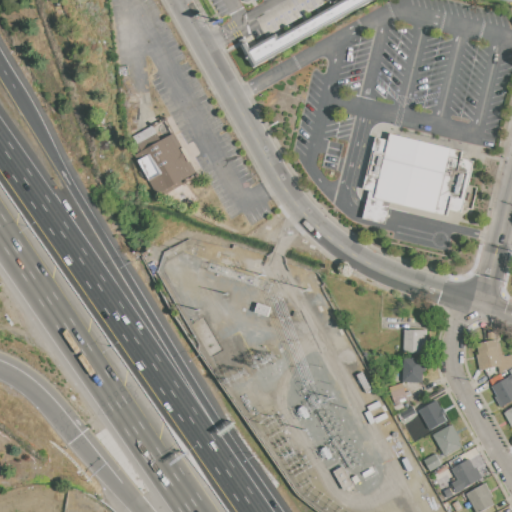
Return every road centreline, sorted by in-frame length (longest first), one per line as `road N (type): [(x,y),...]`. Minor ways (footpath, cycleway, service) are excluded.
road 1 (tertiary): [(177,0),(276,177),(326,237),(393,275),(511,315)]
road 2 (motorway): [(255,511),(0,141)]
road 3 (motorway): [(272,511),(52,153)]
road 4 (motorway): [(0,228),(155,452)]
road 5 (residential): [(511,475),(456,368),(459,321),(472,303)]
road 6 (residential): [(472,303),(489,279),(511,184)]
